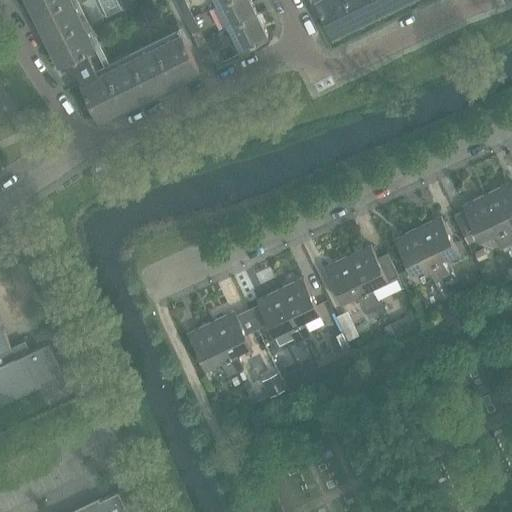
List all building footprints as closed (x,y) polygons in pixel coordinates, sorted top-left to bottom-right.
[(99,119),(199,69),(181,33),(98,74),(86,51),(95,47),(72,0),(26,0),(58,65),(72,58),(83,81),(81,82),(99,119)] [(105,0),(98,4),(105,18),(124,9),(123,9),(119,0),(105,0)] [(141,0),(119,0),(123,9),(141,0)] [(190,9),(185,0),(175,0),(181,13),(190,9)] [(229,26),(257,12),(251,0),(227,0),(219,4),(229,26)] [(316,0),(334,35),(405,0),(316,0)] [(257,12),(229,26),(240,49),(268,35),(257,12)] [(201,31),(194,17),(185,21),(192,35),(201,31)] [(217,33),(205,40),(210,51),(223,45),(217,33)] [(203,56),(211,52),(210,51),(205,40),(204,38),(196,42),(203,56)] [(511,188),(509,183),(486,194),(510,244),(511,243),(511,245),(511,228),(511,225),(511,224),(511,188)] [(465,209),(454,214),(465,236),(475,231),(480,240),(495,233),(502,247),(510,244),(486,194),(463,205),(465,209)] [(441,215),(418,227),(442,276),(449,273),(442,258),(458,250),(441,215)] [(442,276),(418,227),(395,238),(406,261),(397,266),(403,277),(427,265),(434,280),(435,280),(445,298),(450,296),(451,295),(447,287),(442,276)] [(371,244),(348,255),(373,305),(380,302),(373,287),(388,279),(371,244)] [(483,248),(474,252),(479,261),(487,256),(483,248)] [(358,294),(365,309),(370,319),(377,316),(377,315),(372,305),(373,305),(348,255),(325,267),(342,302),(358,294)] [(511,265),(503,270),(509,282),(511,280),(511,265)] [(449,273),(442,276),(447,287),(455,284),(449,273)] [(303,277),(280,288),(304,338),(312,334),(305,319),(320,312),(303,277)] [(279,345),(295,338),(297,342),(304,338),(280,288),(257,299),(274,334),(279,345)] [(445,298),(440,301),(446,312),(456,308),(450,296),(445,298)] [(373,305),(372,305),(377,315),(386,311),(382,301),(380,302),(373,305)] [(236,310),(212,321),(236,371),(244,367),(237,352),(252,345),(236,310)] [(337,316),(346,333),(357,328),(348,310),(337,316)] [(383,322),(391,337),(412,326),(406,315),(401,318),(399,314),(383,322)] [(229,374),(236,371),(212,321),(189,332),(206,367),(222,360),(229,374)] [(37,386),(36,384),(63,371),(64,373),(65,373),(54,350),(34,359),(25,340),(12,347),(0,322),(0,401),(8,397),(9,399),(11,399),(10,397),(35,384),(36,387),(37,386)] [(335,349),(316,359),(321,370),(355,354),(344,331),(330,337),(335,349)] [(314,358),(303,363),(310,378),(321,373),(314,358)] [(298,365),(283,373),(290,388),(306,381),(298,365)] [(278,372),(263,379),(271,396),(286,389),(278,372)] [(128,511),(119,492),(78,511),(128,511)]
